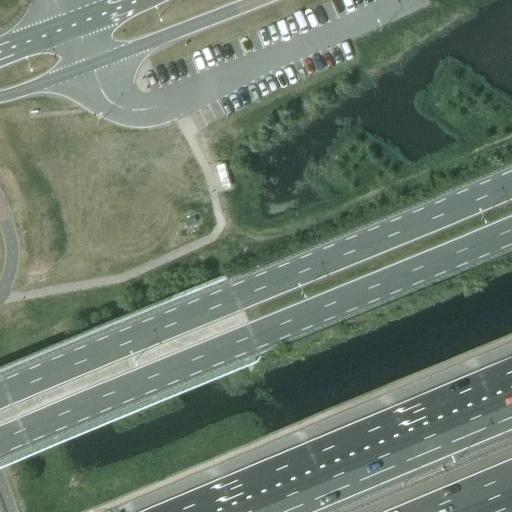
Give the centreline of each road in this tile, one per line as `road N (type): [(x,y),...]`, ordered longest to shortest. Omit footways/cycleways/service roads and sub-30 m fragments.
road 1 (primary): [(0,450),(511,232)]
road 2 (primary): [(511,187),(0,405)]
road 3 (motorway): [(511,402),(249,511)]
road 4 (primary): [(91,64),(259,0)]
